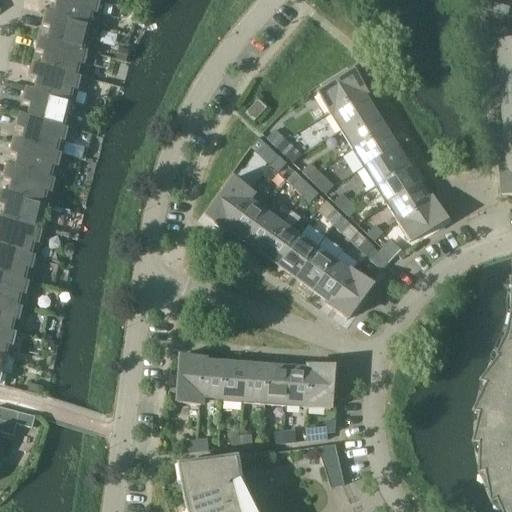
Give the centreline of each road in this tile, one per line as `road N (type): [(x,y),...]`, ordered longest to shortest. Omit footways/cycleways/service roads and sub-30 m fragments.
road 1 (residential): [(145,271),(176,144),(212,75),(273,0)]
road 2 (residential): [(383,355),(145,271)]
road 3 (residential): [(112,511),(145,271)]
road 4 (residential): [(511,240),(442,271),(404,308),(383,355)]
road 5 (residential): [(401,511),(372,423),(383,355)]
